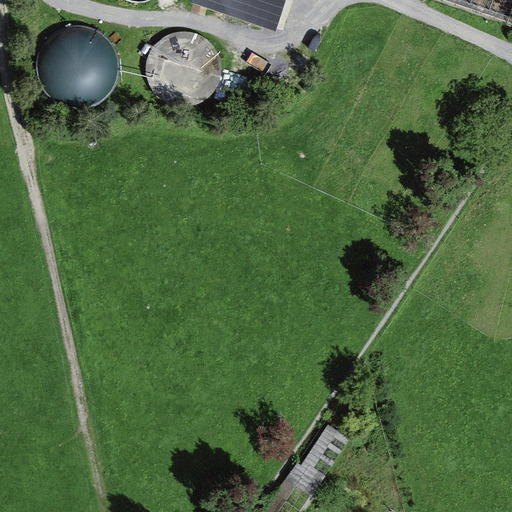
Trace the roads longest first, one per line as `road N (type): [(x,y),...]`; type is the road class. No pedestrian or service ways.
road 1 (track): [(96,511),(23,182),(10,0)]
road 2 (track): [(511,133),(249,511)]
road 3 (track): [(401,0),(511,53)]
